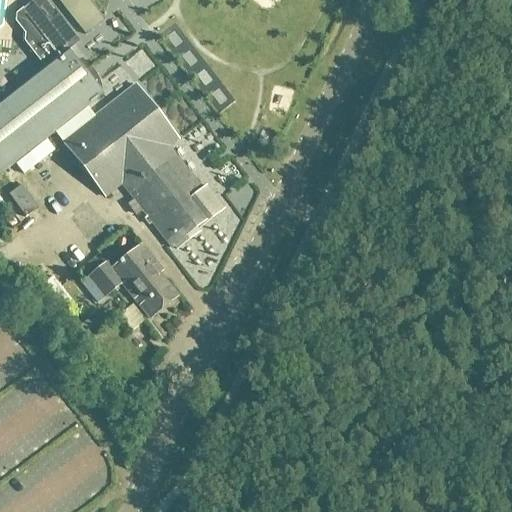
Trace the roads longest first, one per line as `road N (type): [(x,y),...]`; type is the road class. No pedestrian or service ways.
road 1 (unclassified): [(128,511),(375,0)]
road 2 (track): [(349,375),(215,330)]
